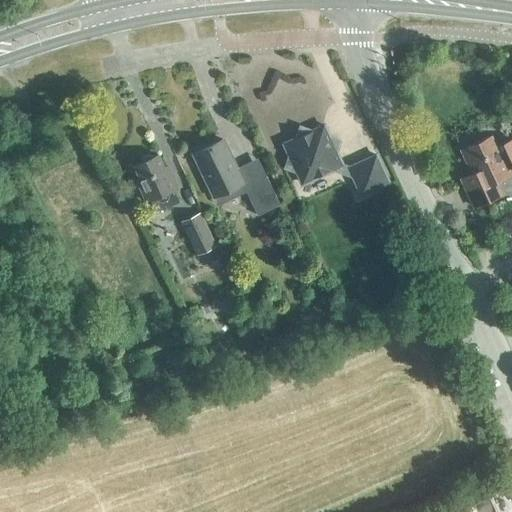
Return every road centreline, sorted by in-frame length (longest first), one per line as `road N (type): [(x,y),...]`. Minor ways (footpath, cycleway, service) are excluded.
road 1 (unclassified): [(511,377),(377,104),(356,38),(357,4)]
road 2 (primary): [(122,25),(217,10),(357,4)]
road 3 (primary): [(357,4),(485,10)]
road 4 (primary): [(0,62),(122,25)]
road 5 (primary): [(117,2),(0,36)]
